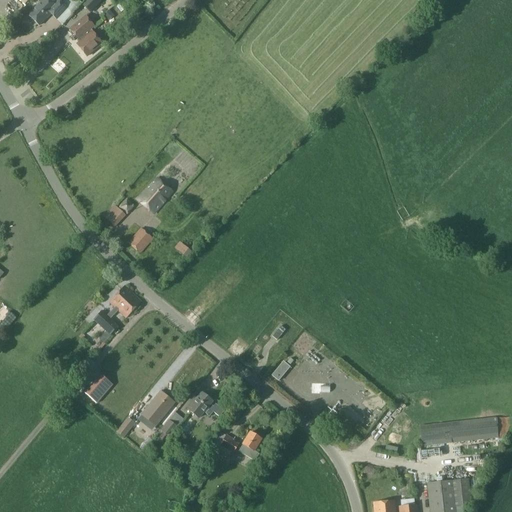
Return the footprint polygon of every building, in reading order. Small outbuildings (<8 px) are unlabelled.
[(56,0),(52,4),(48,0),(41,0),(28,15),(39,25),(50,14),(56,19),(67,8),(57,0),(56,0)] [(102,0),(87,0),(83,5),(91,12),(102,0)] [(127,9),(120,2),(104,15),(111,22),(127,9)] [(77,45),(87,56),(102,44),(90,30),(93,27),(85,17),(70,29),(79,40),(77,41),(79,43),(77,45)] [(154,213),(172,192),(157,178),(138,199),(154,213)] [(190,199),(198,191),(191,185),(184,194),(190,199)] [(115,226),(125,216),(115,206),(105,217),(115,226)] [(140,253),(152,239),(141,229),(129,243),(140,253)] [(182,245),(177,251),(186,258),(191,252),(182,245)] [(125,317),(140,302),(125,287),(110,303),(125,317)] [(109,333),(116,325),(101,311),(94,319),(109,333)] [(277,341),(285,330),(281,326),(272,337),(277,341)] [(92,327),(86,331),(91,337),(97,333),(92,327)] [(106,331),(99,339),(103,343),(110,335),(106,331)] [(279,380),(290,366),(284,361),(272,375),(279,380)] [(95,403),(112,384),(101,375),(84,393),(95,403)] [(155,426),(174,403),(160,392),(141,415),(155,426)] [(212,401),(202,393),(197,399),(195,398),(186,408),(198,419),(204,412),(209,416),(213,411),(219,416),(224,411),(215,404),(213,406),(210,404),(212,401)] [(391,403),(398,412),(409,402),(401,394),(391,403)] [(123,438),(135,422),(129,417),(116,433),(123,438)] [(170,437),(178,428),(179,426),(170,418),(156,435),(162,440),(166,434),(170,437)] [(422,446),(498,439),(496,419),(421,426),(422,446)] [(254,452),(261,440),(250,433),(242,445),(238,451),(243,455),(248,448),(254,452)] [(233,453),(239,445),(226,436),(220,444),(233,453)] [(200,471),(194,482),(201,486),(207,475),(200,471)] [(462,511),(462,506),(471,505),(468,480),(427,484),(430,511),(462,511)] [(373,511),(395,511),(395,502),(373,504),(373,511)]
